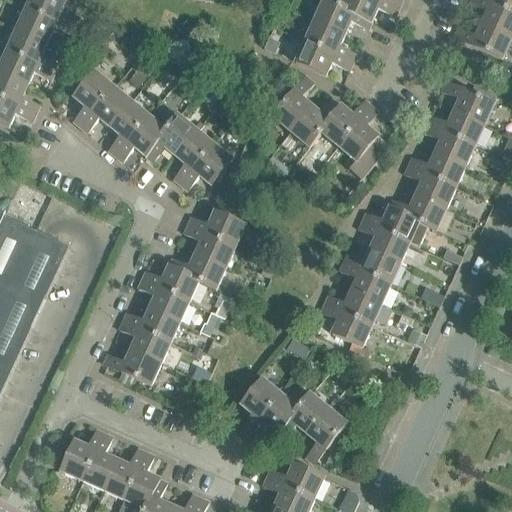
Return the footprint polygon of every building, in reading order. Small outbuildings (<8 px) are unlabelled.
[(60,18),(66,6),(53,0),(32,0),(26,13),(74,35),(78,26),(60,18)] [(374,0),(345,0),(341,9),(372,23),(378,12),(395,20),(399,11),(374,0)] [(374,0),(399,11),(402,3),(396,0),(374,0)] [(511,42),(511,41),(511,17),(474,0),(470,8),(488,16),(483,29),(511,42)] [(511,0),(474,0),(511,17),(511,0)] [(368,34),(372,23),(341,9),(325,1),(314,24),(345,38),(351,26),(368,34)] [(70,43),(74,35),(26,13),(17,34),(47,48),(52,35),(70,43)] [(305,45),(353,66),(357,58),(340,50),(345,38),(314,24),(305,45)] [(459,33),(455,42),(502,64),(511,42),(483,29),(477,41),(459,33)] [(41,60),(47,48),(17,34),(7,54),(55,76),(59,68),(41,60)] [(349,75),(353,66),(305,45),(295,67),(326,81),(332,67),(349,75)] [(34,76),(51,84),(55,76),(7,54),(0,69),(0,76),(28,89),(34,76)] [(500,72),(509,77),(511,70),(511,68),(503,64),(500,72)] [(85,109),(72,125),(80,131),(114,90),(95,75),(74,100),(85,109)] [(0,101),(36,118),(40,110),(22,102),(28,89),(0,76),(0,101)] [(213,76),(203,89),(211,96),(222,83),(213,76)] [(272,120),(291,135),(313,109),(302,100),(314,86),(305,79),(272,120)] [(454,115),(485,129),(495,107),(448,86),(443,95),(460,103),(454,115)] [(131,105),(114,90),(80,131),(87,137),(100,122),(110,130),(131,105)] [(185,91),(180,97),(181,103),(187,108),(195,98),(185,91)] [(32,127),(36,118),(0,101),(0,127),(8,131),(14,119),(32,127)] [(313,109),(291,135),(309,150),(321,136),(343,109),(335,103),(324,117),(313,109)] [(321,136),(338,150),(371,109),(364,103),(352,118),(343,109),(321,136)] [(149,119),(131,105),(110,130),(120,139),(108,154),(115,160),(149,119)] [(367,129),(378,115),(371,109),(338,150),(355,165),(349,172),(334,190),(346,200),(361,181),(381,157),(380,156),(377,153),(381,148),(374,143),(378,138),(367,129)] [(432,120),(428,129),(476,150),(485,129),(454,115),(449,127),(432,120)] [(165,149),(175,158),(196,133),(178,118),(165,133),(144,158),(152,165),(165,149)] [(165,133),(149,119),(115,160),(122,166),(135,151),(144,158),(165,133)] [(435,157),(466,172),(476,150),(428,129),(424,137),(440,145),(435,157)] [(214,148),(196,133),(175,158),(186,167),(173,182),(180,188),(214,148)] [(232,163),(214,148),(180,188),(187,194),(200,179),(211,188),(232,163)] [(413,162),(409,171),(457,192),(466,172),(435,157),(429,170),(413,162)] [(489,166),(502,171),(505,163),(493,158),(489,166)] [(421,186),(416,198),(448,213),(457,192),(409,171),(405,179),(421,186)] [(486,195),(496,199),(500,187),(490,183),(486,195)] [(389,213),(427,231),(437,235),(448,213),(416,198),(410,211),(394,203),(389,213)] [(384,225),(366,217),(362,224),(410,246),(418,250),(427,231),(389,213),(384,225)] [(192,220),(188,228),(236,251),(246,229),(215,215),(209,227),(192,220)] [(0,276),(48,299),(70,249),(0,216),(0,276)] [(401,266),(410,246),(362,224),(359,232),(377,240),(371,253),(401,266)] [(227,271),(236,251),(188,228),(184,237),(201,245),(195,257),(227,271)] [(460,244),(466,246),(468,240),(463,238),(460,244)] [(446,252),(443,260),(458,267),(462,259),(446,252)] [(348,257),(344,265),(391,287),(401,266),(371,253),(366,265),(348,257)] [(190,269),(173,261),(168,271),(199,285),(216,293),(227,271),(195,257),(190,269)] [(391,287),(344,265),(340,274),(358,282),(352,294),(382,307),(391,287)] [(146,274),(142,283),(190,305),(199,285),(168,271),(163,282),(146,274)] [(0,347),(21,357),(48,299),(0,276),(0,347)] [(180,326),(190,305),(142,283),(138,292),(155,299),(149,312),(180,326)] [(238,292),(234,301),(242,304),(246,296),(238,292)] [(329,298),(325,307),(372,329),(382,307),(352,294),(347,306),(329,298)] [(444,299),(435,294),(430,305),(439,309),(444,299)] [(222,303),(216,317),(225,321),(234,301),(230,299),(227,305),(222,303)] [(372,329),(325,307),(321,316),(339,324),(332,337),(362,351),(372,329)] [(401,316),(409,319),(413,311),(405,308),(401,316)] [(143,324),(126,316),(123,324),(171,347),(180,326),(149,312),(143,324)] [(225,322),(225,321),(216,317),(211,315),(202,335),(210,339),(219,319),(225,322)] [(161,367),(171,347),(123,324),(119,333),(136,341),(130,353),(161,367)] [(410,346),(420,350),(426,337),(416,333),(410,346)] [(370,355),(351,346),(348,354),(367,362),(370,355)] [(0,347),(0,400),(21,357),(0,347)] [(200,359),(203,352),(195,348),(192,356),(200,359)] [(151,389),(161,367),(130,353),(125,365),(108,358),(103,367),(151,389)] [(253,417),(240,433),(247,439),(281,398),(262,383),(242,408),(253,417)] [(329,412),(310,397),(298,412),(277,438),(285,444),(296,430),(307,438),(329,412)] [(298,412),(281,398),(247,439),(254,445),(267,430),(277,438),(298,412)] [(314,468),(347,427),(329,412),(307,438),(317,447),(306,461),(314,468)] [(75,444),(61,474),(82,484),(104,436),(96,432),(88,449),(75,444)] [(105,457),(113,440),(104,436),(82,484),(103,493),(117,463),(105,457)] [(125,503),(147,455),(137,451),(129,468),(117,463),(103,493),(125,503)] [(146,476),(154,459),(147,455),(125,503),(120,511),(144,511),(159,482),(146,476)] [(330,455),(325,466),(333,469),(339,458),(330,455)] [(271,473),(267,481),(315,503),(325,482),(294,468),(288,481),(271,473)] [(278,511),(310,511),(315,503),(267,481),(263,490),(281,498),(275,510),(278,511)] [(159,482),(144,511),(169,511),(171,509),(159,503),(167,485),(159,482)] [(355,494),(348,491),(339,511),(338,511),(353,511),(358,503),(355,494)] [(195,511),(200,501),(192,497),(184,511),(178,511),(171,509),(169,511),(195,511)] [(205,511),(209,505),(200,501),(195,511),(205,511)]
